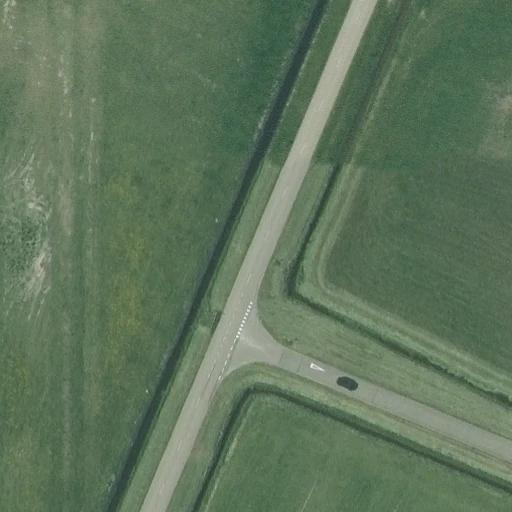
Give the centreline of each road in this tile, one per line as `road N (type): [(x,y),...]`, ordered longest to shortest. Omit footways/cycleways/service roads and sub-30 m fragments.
road 1 (track): [(62,511),(65,0)]
road 2 (secondary): [(226,332),(364,0)]
road 3 (unclassified): [(511,453),(226,332)]
road 4 (secondary): [(152,511),(226,332)]
